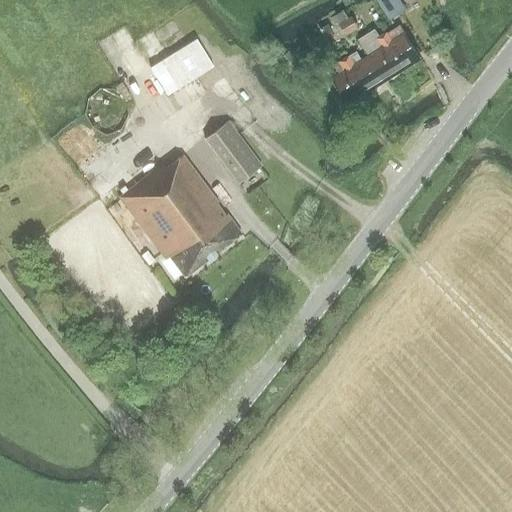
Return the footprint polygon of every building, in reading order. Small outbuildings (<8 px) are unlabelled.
[(392,0),(382,6),(390,20),(400,14),(392,0)] [(347,35),(354,32),(348,19),(343,11),(331,18),(337,28),(341,25),(347,35)] [(353,16),(348,19),(354,32),(359,29),(353,16)] [(321,29),(326,37),(330,34),(331,30),(328,25),(321,29)] [(401,26),(387,34),(390,39),(386,42),(403,69),(421,58),(406,34),(401,26)] [(360,40),(370,57),(385,48),(379,39),(381,38),(376,30),(360,40)] [(370,57),(385,81),(403,69),(386,42),(390,39),(387,34),(381,38),(379,39),(385,48),(370,57)] [(214,67),(197,40),(151,69),(168,96),(214,67)] [(294,72),(304,61),(291,47),(280,58),(294,72)] [(385,81),(370,57),(363,61),(358,52),(346,60),(366,93),(385,81)] [(366,93),(346,60),(342,62),(347,71),(334,80),(349,104),(366,93)] [(262,166),(228,121),(204,140),(238,184),(262,166)] [(219,204),(193,169),(183,156),(166,169),(163,166),(120,198),(166,260),(170,257),(181,273),(185,278),(242,235),(227,215),(225,216),(217,205),(219,204)]
